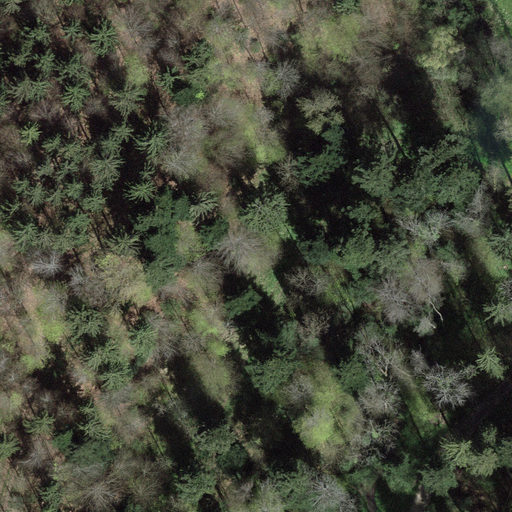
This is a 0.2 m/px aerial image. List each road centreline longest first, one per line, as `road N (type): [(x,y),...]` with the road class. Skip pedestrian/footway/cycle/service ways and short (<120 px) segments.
road 1 (track): [(166,511),(315,222),(336,200),(401,162),(443,157),(511,182)]
road 2 (track): [(428,511),(511,391)]
